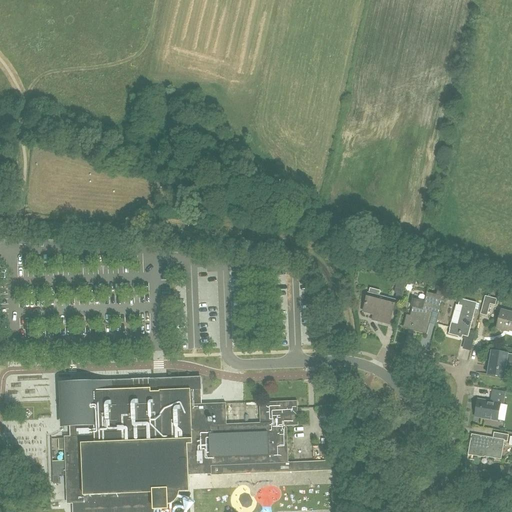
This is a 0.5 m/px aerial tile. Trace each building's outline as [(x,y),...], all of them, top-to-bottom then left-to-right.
[(368,294),(364,312),(379,316),(378,321),(389,324),(392,312),(394,304),(400,305),(403,295),(408,276),(400,274),(395,293),(397,294),(395,301),(379,297),(380,292),(370,289),(369,294),(368,294)] [(406,322),(404,328),(411,329),(426,334),(428,325),(432,312),(439,314),(443,301),(444,297),(443,297),(437,295),(427,292),(425,301),(413,298),(411,305),(413,305),(410,316),(407,316),(406,322)] [(485,296),(476,332),(481,314),(487,316),(490,304),(495,305),(497,299),(485,296)] [(476,332),(470,331),(477,303),(460,299),(458,305),(456,305),(451,322),(449,330),(451,330),(450,334),(458,336),(458,338),(462,339),(463,336),(474,339),(472,347),(476,332)] [(511,312),(501,310),(497,329),(504,331),(504,329),(511,331),(511,312)] [(511,354),(491,351),(487,374),(504,377),(506,363),(511,364),(511,354)] [(61,402),(59,402),(61,402),(61,405),(61,408),(59,408),(59,409),(63,409),(64,426),(70,426),(70,438),(65,438),(65,439),(65,450),(66,461),(66,475),(67,503),(71,503),(74,503),(74,511),(154,511),(154,510),(155,510),(158,510),(161,510),(168,510),(168,505),(171,505),(172,504),(175,502),(178,500),(179,497),(179,496),(180,492),(190,492),(189,489),(189,475),(211,474),(211,475),(328,471),(328,461),(295,462),(288,463),(287,428),(285,428),(285,426),(293,426),(298,426),(298,425),(298,412),(298,409),(298,408),(298,406),(297,401),(260,403),(260,423),(244,424),(227,425),(226,404),(220,404),(202,404),(201,384),(201,383),(201,379),(166,380),(62,384),(63,401),(61,402)] [(504,405),(506,392),(492,390),(490,402),(478,400),(475,417),(497,421),(500,404),(504,405)] [(477,454),(485,456),(501,459),(504,441),(508,442),(509,435),(493,433),(492,439),(472,435),(469,455),(477,456),(477,454)] [(66,461),(53,462),(53,476),(66,475),(66,461)]
